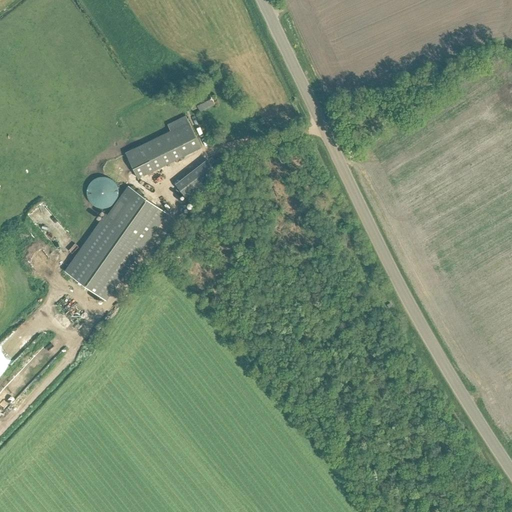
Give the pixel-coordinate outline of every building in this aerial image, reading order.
[(193,110),(199,107),(201,111),(215,104),(209,93),(195,100),(196,101),(190,104),(193,110)] [(171,131),(134,149),(126,153),(139,178),(201,147),(186,116),(168,125),(171,131)] [(228,161),(223,154),(212,162),(217,169),(228,161)] [(172,180),(181,194),(215,173),(205,159),(172,180)] [(118,191),(118,189),(117,186),(116,184),(113,181),(110,179),(108,178),(105,177),(102,177),(100,177),(96,178),(93,180),(91,182),(89,185),(88,187),(87,190),(87,193),(87,196),(88,198),(90,201),(91,204),(93,206),(96,207),(99,208),(102,209),(105,208),(108,208),(111,207),(113,204),(116,202),(117,199),(118,196),(119,194),(118,191)] [(166,213),(140,194),(128,186),(107,215),(105,214),(65,271),(105,299),(166,213)]
